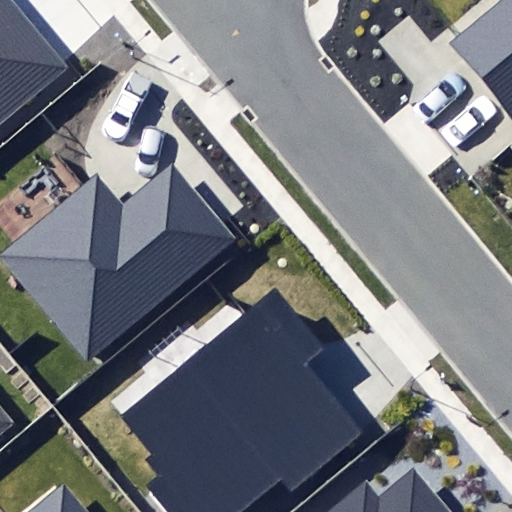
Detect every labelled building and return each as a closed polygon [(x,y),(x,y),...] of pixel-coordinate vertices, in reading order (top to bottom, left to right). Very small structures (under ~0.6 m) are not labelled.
[(0,0),(0,125),(69,68),(10,0),(0,0)] [(511,0),(507,0),(453,44),(511,116),(511,0)] [(99,176),(1,256),(87,361),(236,239),(174,164),(123,206),(99,176)] [(147,487),(166,511),(235,511),(281,476),(291,489),(360,434),(301,361),(320,347),(275,290),(120,413),(152,452),(147,459),(160,476),(147,487)] [(0,430),(11,421),(0,407),(0,430)] [(450,511),(414,466),(379,495),(367,480),(326,511),(450,511)] [(85,511),(64,487),(33,511),(85,511)]
